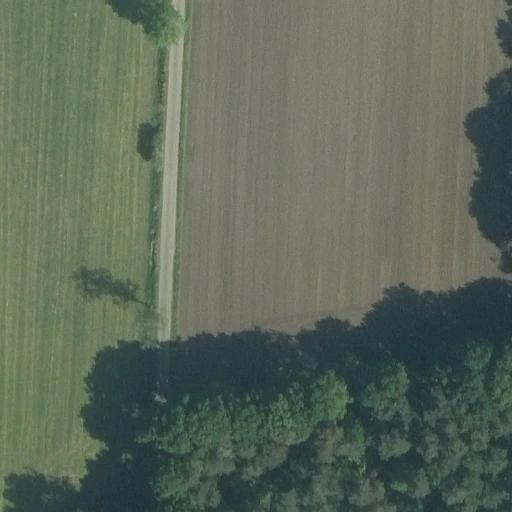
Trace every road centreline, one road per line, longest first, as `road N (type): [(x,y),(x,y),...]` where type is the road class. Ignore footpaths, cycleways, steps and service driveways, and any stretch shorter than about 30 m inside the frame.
road 1 (unclassified): [(178,0),(160,511)]
road 2 (track): [(511,323),(161,385)]
